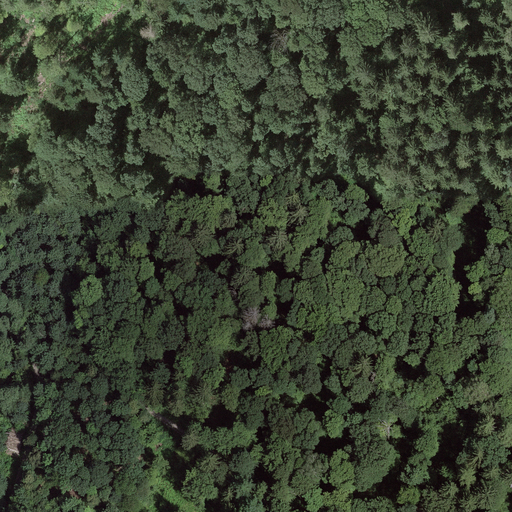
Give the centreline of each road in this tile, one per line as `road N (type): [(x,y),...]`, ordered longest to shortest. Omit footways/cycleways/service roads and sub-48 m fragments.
road 1 (track): [(261,511),(218,461),(91,359),(77,315),(86,234),(72,204),(36,184),(0,189)]
road 2 (track): [(0,282),(36,367),(36,414),(14,511)]
road 3 (track): [(444,0),(511,172)]
